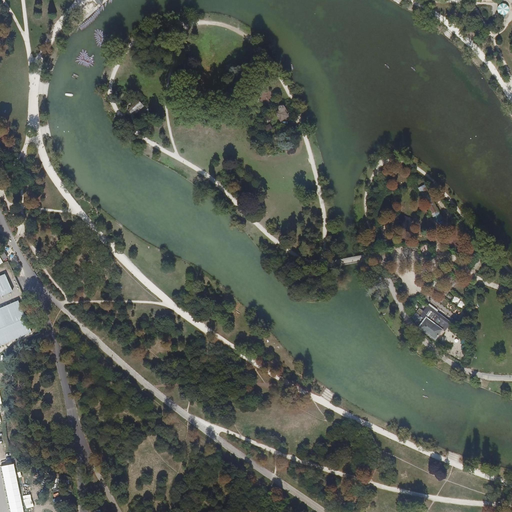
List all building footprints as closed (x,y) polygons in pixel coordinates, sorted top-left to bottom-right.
[(510,8),(509,6),(508,4),(506,4),(504,3),(503,4),(501,4),(500,6),(499,8),(499,10),(499,12),(500,13),(502,14),(504,15),(506,15),(508,14),(509,13),(510,11),(511,9),(510,8)] [(130,113),(133,117),(140,109),(137,106),(130,113)] [(276,114),(280,121),(287,117),(285,113),(286,109),(284,106),(280,106),(278,110),(279,111),(280,112),(276,114)] [(260,125),(261,127),(268,122),(268,121),(274,117),(273,115),(266,120),(260,125)] [(419,191),(435,222),(442,219),(425,185),(422,187),(423,189),(419,191)] [(456,249),(464,233),(454,227),(445,244),(456,249)] [(454,297),(451,302),(463,308),(466,302),(454,297)] [(418,328),(434,342),(443,331),(444,332),(451,324),(428,305),(423,311),(420,308),(412,317),(417,324),(419,326),(418,328)] [(449,352),(458,358),(461,353),(453,347),(449,352)]
